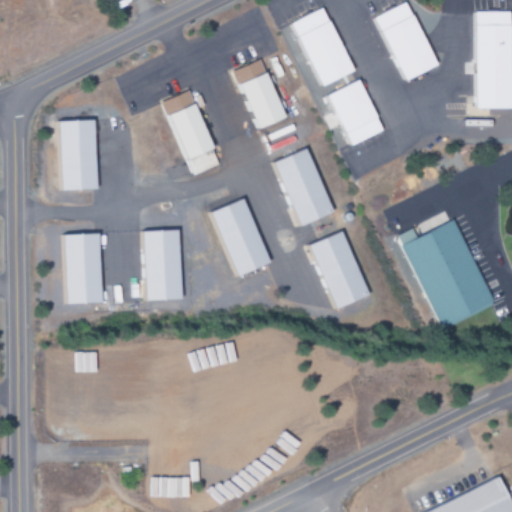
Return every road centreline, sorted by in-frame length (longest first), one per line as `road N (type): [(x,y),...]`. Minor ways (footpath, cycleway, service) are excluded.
road 1 (residential): [(14,511),(11,98)]
road 2 (residential): [(268,511),(511,393)]
road 3 (residential): [(0,101),(206,0)]
